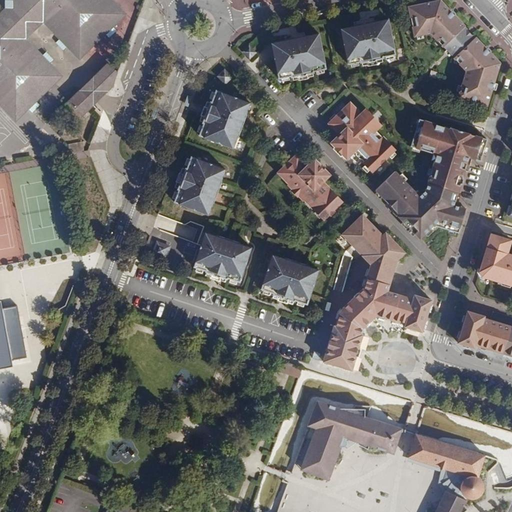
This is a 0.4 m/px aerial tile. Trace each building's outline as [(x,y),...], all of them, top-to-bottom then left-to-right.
[(0,0),(0,103),(16,121),(28,108),(32,112),(41,103),(37,99),(63,75),(50,63),(53,60),(46,52),(43,55),(27,38),(44,22),(60,39),(57,42),(64,50),(67,46),(80,59),(105,34),(109,37),(117,29),(113,26),(126,14),(112,0),(0,0)] [(410,7),(410,9),(416,36),(430,33),(443,47),(444,47),(453,57),(453,58),(464,71),(457,97),(485,105),(498,63),(475,37),(473,38),(464,28),(465,27),(441,1),(410,7)] [(353,27),(341,29),(349,66),(362,63),(362,64),(384,60),(384,59),(396,56),(388,20),(376,22),(375,20),(369,22),(359,24),(353,25),(353,27)] [(284,40),(272,43),(280,80),(292,77),(292,78),(314,73),(327,70),(319,34),(307,37),(306,35),(301,36),(289,38),(284,39),(284,40)] [(253,57),(259,51),(251,43),(244,49),(253,57)] [(117,72),(108,63),(96,76),(102,82),(99,86),(103,89),(110,89),(112,87),(117,72)] [(233,76),(226,68),(219,75),(226,83),(233,76)] [(99,86),(102,82),(96,76),(81,90),(88,96),(91,93),(95,96),(95,104),(98,101),(106,93),(110,89),(103,89),(99,86)] [(88,96),(81,90),(69,102),(83,116),(95,104),(95,96),(91,93),(88,96)] [(251,103),(216,90),(212,102),(210,101),(208,106),(211,111),(219,114),(216,120),(209,117),(204,118),(202,122),(204,123),(200,135),(234,148),(251,103)] [(361,115),(350,104),(330,123),(341,134),(332,143),(347,158),(354,151),(364,162),(363,163),(372,173),(396,150),(387,140),(386,141),(375,130),(381,124),(367,109),(361,115)] [(219,114),(211,111),(208,106),(204,118),(209,117),(216,120),(219,114)] [(428,184),(458,192),(468,157),(474,159),(480,138),(445,127),(419,119),(411,146),(437,154),(428,184)] [(486,140),(480,138),(474,159),(480,161),(486,140)] [(226,169),(191,156),(187,169),(185,168),(183,173),(185,177),(194,180),(192,186),(184,183),(178,185),(177,189),(179,189),(174,202),(208,215),(226,169)] [(306,170),(308,168),(297,157),(295,159),(306,170)] [(306,170),(295,159),(279,174),(290,184),(289,185),(303,200),(304,199),(324,219),(342,202),(322,182),(329,175),(315,161),(308,168),(306,170)] [(399,217),(409,228),(422,215),(427,199),(422,194),(419,196),(395,171),(375,190),(400,215),(399,217)] [(183,173),(178,185),(184,183),(192,186),(194,180),(185,177),(183,173)] [(452,231),(458,214),(451,212),(454,205),(458,192),(428,184),(426,191),(422,194),(427,199),(422,215),(409,228),(420,239),(435,225),(452,231)] [(458,214),(460,207),(454,205),(451,212),(458,214)] [(383,234),(363,213),(343,233),(372,262),(365,286),(343,307),(339,313),(335,326),(334,326),(330,340),(358,349),(362,334),(361,334),(362,328),(374,317),(376,315),(405,323),(405,327),(421,332),(431,299),(414,294),(413,298),(388,290),(397,258),(405,251),(386,231),(383,234)] [(463,216),(458,214),(452,231),(458,232),(463,216)] [(249,245),(204,231),(193,265),(204,269),(204,271),(208,273),(213,270),(216,262),(222,264),(219,272),(220,277),(225,278),(226,276),(238,280),(249,245)] [(511,240),(491,234),(479,272),(481,276),(511,285),(511,255),(507,254),(511,240)] [(167,245),(155,241),(152,252),(163,256),(167,245)] [(316,268),(271,253),(260,288),(272,291),(271,294),(276,295),(281,291),(283,284),(289,286),(286,294),(288,299),(292,300),(293,298),(305,302),(316,268)] [(220,277),(219,272),(222,264),(216,262),(213,270),(208,273),(211,274),(220,277)] [(288,299),(286,294),(289,286),(283,284),(281,291),(276,295),(278,296),(288,299)] [(485,316),(467,311),(457,343),(475,348),(475,346),(511,356),(511,328),(511,326),(485,318),(485,316)] [(328,347),(356,356),(358,349),(330,340),(328,347)] [(356,356),(328,347),(323,362),(351,370),(356,356)] [(336,410),(315,403),(307,428),(314,430),(309,444),(310,459),(304,460),(301,469),(304,469),(303,474),(324,481),(325,477),(330,479),(337,455),(335,448),(338,446),(339,448),(341,449),(343,449),(344,448),(346,447),(346,444),(346,443),(346,441),(350,438),(355,444),(358,447),(366,450),(368,448),(386,454),(388,448),(394,450),(396,441),(391,440),(395,429),(363,418),(363,411),(336,410)] [(396,441),(402,431),(395,429),(391,440),(396,441)] [(432,511),(459,511),(464,508),(462,505),(464,499),(461,498),(464,496),(466,497),(469,498),(471,498),(474,498),(478,495),(481,491),(482,488),(482,485),(480,481),(478,479),(483,456),(415,435),(407,458),(455,473),(440,486),(442,492),(437,501),(432,511)] [(346,443),(346,444),(346,447),(344,448),(347,450),(355,444),(350,438),(346,441),(346,443)] [(487,475),(489,485),(496,483),(493,473),(487,475)]
